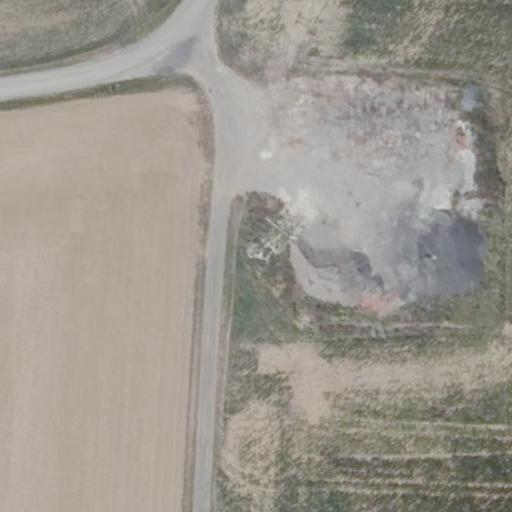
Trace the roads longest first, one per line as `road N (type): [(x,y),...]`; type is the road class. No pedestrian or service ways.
road 1 (track): [(202,511),(226,113),(183,41)]
road 2 (unclassified): [(0,88),(92,72),(183,41),(195,0)]
